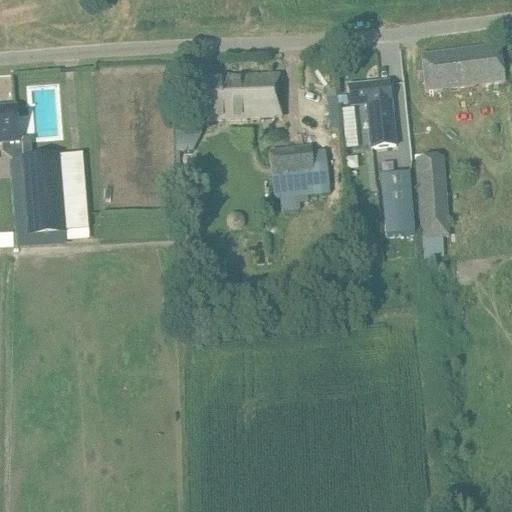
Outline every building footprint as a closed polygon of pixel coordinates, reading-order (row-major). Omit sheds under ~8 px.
[(501,48),(420,58),(425,94),(505,84),(501,48)] [(280,121),(279,78),(198,80),(200,121),(200,123),(200,124),(201,124),(280,121)] [(393,127),(388,85),(348,89),(350,109),(367,107),(369,130),(393,127)] [(338,108),(348,107),(347,97),(337,98),(338,108)] [(0,145),(7,145),(18,144),(18,143),(15,110),(0,111),(0,145)] [(346,151),(357,150),(353,110),(342,111),(346,151)] [(192,154),(201,134),(201,124),(200,124),(200,123),(200,121),(175,122),(175,154),(192,154)] [(32,157),(31,142),(18,143),(18,144),(7,145),(8,152),(14,157),(16,158),(19,158),(32,157)] [(311,149),(269,154),(274,203),(280,203),(281,214),(300,212),(300,206),(308,205),(308,199),(330,197),(325,154),(311,155),(311,149)] [(32,161),(22,162),(28,238),(64,235),(64,241),(88,239),(82,157),(58,159),(32,161)] [(444,177),(442,160),(416,161),(422,241),(448,239),(447,222),(436,222),(433,178),(444,177)] [(408,175),(380,178),(385,239),(413,236),(408,175)] [(0,250),(15,250),(14,233),(0,234),(0,250)] [(273,307),(263,308),(264,318),(274,317),(273,307)]
